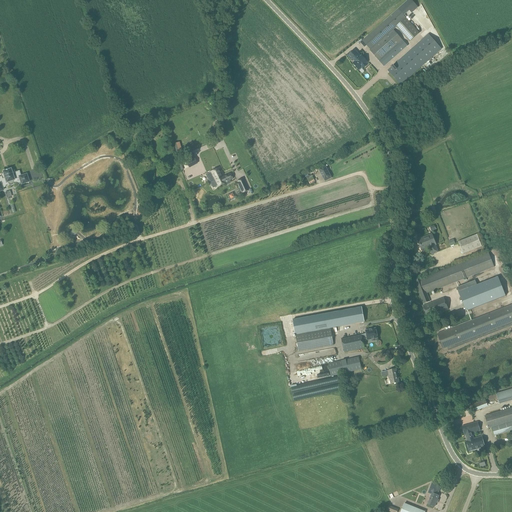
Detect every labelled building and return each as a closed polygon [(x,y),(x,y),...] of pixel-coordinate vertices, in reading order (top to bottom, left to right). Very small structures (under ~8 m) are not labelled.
[(417,7),(410,0),(408,0),(404,4),(409,10),(411,13),(417,7)] [(362,40),(370,50),(393,30),(396,27),(406,18),(398,9),(362,40)] [(419,33),(406,18),(396,27),(409,42),(419,33)] [(402,40),(393,30),(370,50),(379,61),(402,40)] [(428,34),(387,70),(401,85),(442,49),(428,34)] [(384,66),(407,46),(402,40),(379,61),(384,66)] [(348,55),(353,60),(355,61),(353,63),(359,70),(362,67),(363,69),(367,64),(366,63),(367,62),(361,56),(360,57),(358,56),(359,55),(354,50),(348,55)] [(190,167),(197,163),(193,156),(186,160),(190,167)] [(198,165),(201,172),(212,166),(208,160),(198,165)] [(325,165),(318,168),(325,181),(331,178),(325,165)] [(14,182),(15,182),(18,183),(20,183),(21,185),(29,182),(26,173),(20,175),(19,171),(14,172),(14,170),(11,171),(10,170),(9,170),(8,168),(4,169),(4,171),(2,171),(2,174),(1,175),(1,176),(0,176),(0,191),(4,191),(3,188),(5,187),(6,185),(7,185),(10,186),(11,186),(12,186),(13,185),(13,184),(13,183),(14,182)] [(232,179),(230,174),(224,177),(220,168),(209,173),(217,187),(232,179)] [(237,182),(239,187),(240,187),(242,190),(241,191),(242,193),(248,190),(243,179),(237,182)] [(137,211),(139,216),(146,212),(143,207),(137,211)] [(430,245),(431,248),(430,248),(432,255),(438,252),(435,245),(436,245),(431,234),(418,240),(421,248),(430,245)] [(482,247),(477,234),(458,242),(463,254),(482,247)] [(427,294),(495,267),(488,252),(421,278),(415,281),(424,304),(430,301),(427,294)] [(498,277),(458,292),(466,312),(506,297),(498,277)] [(427,317),(448,309),(444,298),(423,306),(427,317)] [(447,348),(449,351),(511,325),(511,305),(437,334),(443,349),(447,348)] [(362,307),(293,320),(296,335),(331,328),(364,322),(362,307)] [(331,328),(296,335),(299,351),(334,345),(331,328)] [(365,348),(363,341),(378,338),(376,328),(366,330),(366,334),(341,339),(344,353),(365,348)] [(213,374),(261,366),(258,351),(210,359),(213,374)] [(278,354),(260,356),(261,366),(279,364),(278,354)] [(331,376),(362,369),(359,357),(328,364),(331,376)] [(307,360),(294,363),(296,371),(298,371),(306,369),(307,370),(312,369),(313,375),(314,362),(319,361),(307,360)] [(391,384),(399,382),(396,369),(381,372),(382,377),(389,376),(391,384)] [(499,404),(511,400),(511,388),(496,394),(499,404)] [(470,405),(473,412),(488,406),(491,405),(489,398),(485,400),(485,399),(470,405)] [(511,407),(485,416),(488,429),(492,428),(494,436),(511,431),(511,407)] [(473,431),(473,433),(480,431),(477,422),(467,425),(468,429),(470,428),(471,432),(473,431)] [(472,433),(473,433),(473,431),(471,432),(470,428),(468,429),(467,425),(462,427),(465,435),(467,441),(474,439),(472,433)] [(474,439),(467,441),(466,441),(469,451),(485,447),(482,437),(474,439)] [(440,487),(432,483),(428,493),(432,494),(428,504),(434,507),(436,503),(437,503),(438,500),(437,499),(439,496),(437,495),(440,487)] [(424,511),(425,511),(404,503),(400,511),(424,511)]
